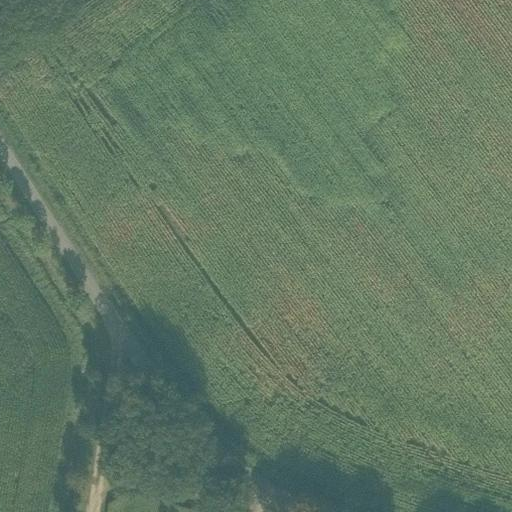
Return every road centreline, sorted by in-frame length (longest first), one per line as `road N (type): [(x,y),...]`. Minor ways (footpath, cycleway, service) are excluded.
road 1 (unclassified): [(303,511),(244,477),(181,415),(0,147)]
road 2 (track): [(91,511),(121,335)]
road 3 (track): [(94,488),(146,474),(244,477)]
